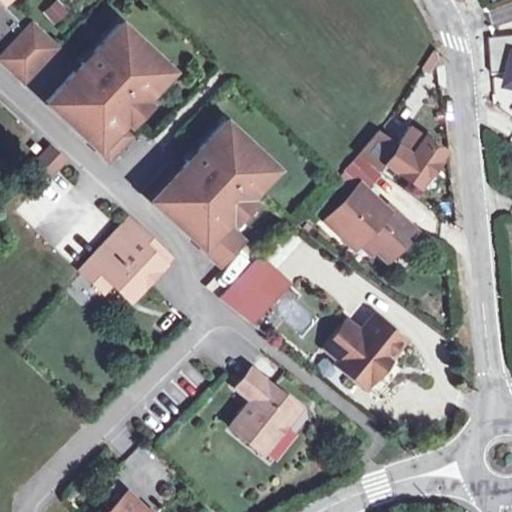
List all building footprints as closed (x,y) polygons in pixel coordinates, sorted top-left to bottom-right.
[(52,25),(69,14),(60,0),(58,0),(43,10),(52,25)] [(81,61),(44,100),(85,139),(87,136),(96,144),(94,147),(105,158),(126,136),(112,121),(118,115),(136,95),(142,89),(137,84),(157,63),(158,61),(117,23),(91,50),(93,52),(83,63),(81,61)] [(31,25),(0,57),(0,59),(23,81),(54,47),(31,25)] [(511,36),(491,38),(494,74),(511,72),(511,36)] [(162,68),(157,63),(137,84),(142,89),(162,68)] [(136,95),(118,115),(122,119),(141,99),(136,95)] [(221,121),(196,149),(199,151),(189,162),(186,160),(176,170),(169,165),(143,193),(189,236),(192,234),(201,242),(198,245),(220,265),(240,243),(215,220),(220,214),(241,193),(246,187),(241,182),(262,159),(221,121)] [(395,143),(376,132),(358,154),(377,168),(382,161),(415,183),(440,147),(421,134),(408,125),(395,143)] [(50,143),(30,163),(50,182),(69,161),(50,143)] [(358,155),(345,170),(364,186),(377,172),(358,155)] [(267,164),(262,159),(241,182),(246,187),(267,164)] [(358,232),(373,247),(383,256),(411,227),(385,203),(380,209),(357,187),(327,218),(351,240),(358,232)] [(241,193),(220,214),(225,218),(245,197),(241,193)] [(145,280),(167,257),(127,219),(79,270),(101,290),(109,281),(127,298),(145,280)] [(358,232),(351,240),(366,254),(373,247),(358,232)] [(218,298),(246,321),(286,282),(258,256),(218,298)] [(301,336),(316,321),(290,293),(274,308),(301,336)] [(335,358),(333,362),(364,387),(403,338),(372,313),(358,330),(351,339),(336,327),(321,346),(335,358)] [(344,318),(336,327),(351,339),(358,330),(344,318)] [(267,442),(296,406),(248,369),(235,386),(250,399),(228,426),(250,443),(267,442)] [(400,422),(430,413),(426,399),(396,408),(400,422)] [(267,442),(250,443),(259,451),(267,442)] [(144,511),(145,511),(125,491),(104,511),(144,511)]
